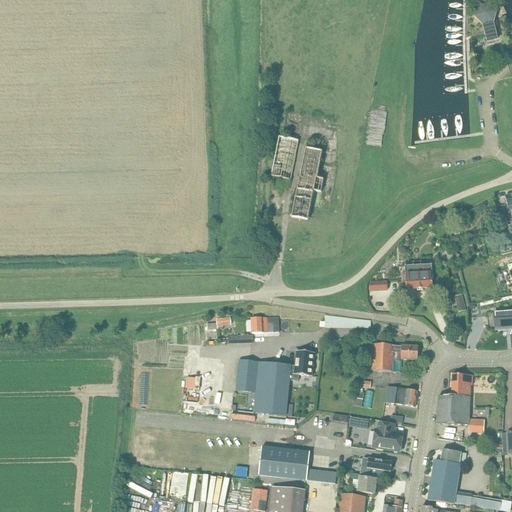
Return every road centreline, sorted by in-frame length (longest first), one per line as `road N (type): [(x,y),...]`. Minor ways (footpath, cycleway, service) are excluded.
road 1 (unclassified): [(511,178),(421,215),(332,291),(255,296)]
road 2 (track): [(0,280),(246,274),(280,293)]
road 3 (unclassified): [(255,296),(0,306)]
road 4 (unclassified): [(445,361),(418,327),(255,296)]
road 5 (tertiary): [(413,511),(433,374),(445,361)]
